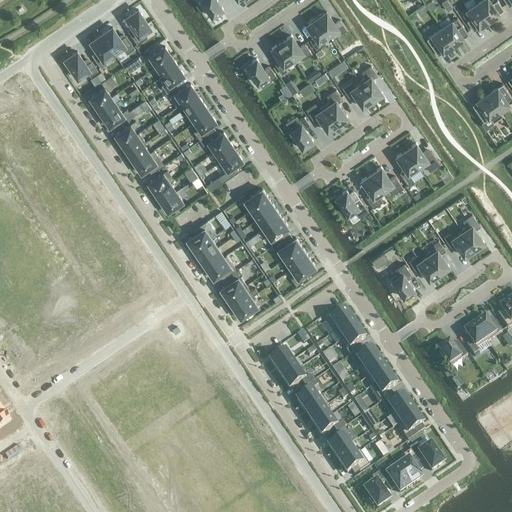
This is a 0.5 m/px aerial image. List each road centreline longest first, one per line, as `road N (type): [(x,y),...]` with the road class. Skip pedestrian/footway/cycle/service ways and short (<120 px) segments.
road 1 (residential): [(200,290),(41,56)]
road 2 (residential): [(350,511),(200,290)]
road 3 (residential): [(318,172),(334,177),(406,125),(400,109),(386,108),(318,161)]
road 4 (residential): [(387,343),(464,462),(402,511)]
road 5 (residential): [(421,321),(437,325),(502,280),(507,267),(488,258),(420,312)]
road 6 (residential): [(22,409),(200,290)]
road 7 (residential): [(285,196),(387,343)]
road 8 (residential): [(194,64),(285,196)]
road 9 (residential): [(511,26),(451,68),(463,86),(511,53)]
